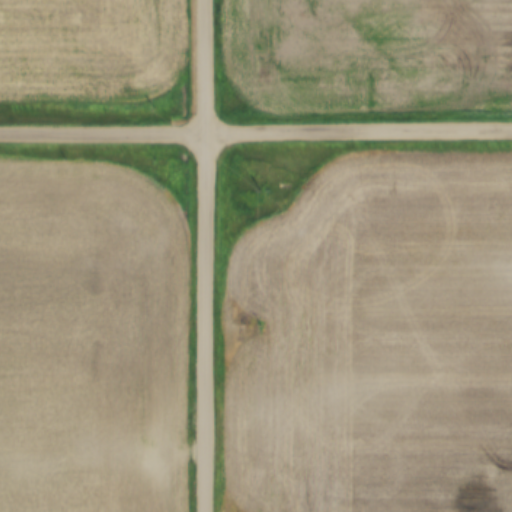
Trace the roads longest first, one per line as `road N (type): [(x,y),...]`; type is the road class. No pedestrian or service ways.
road 1 (residential): [(208,511),(209,0)]
road 2 (residential): [(511,134),(0,135)]
